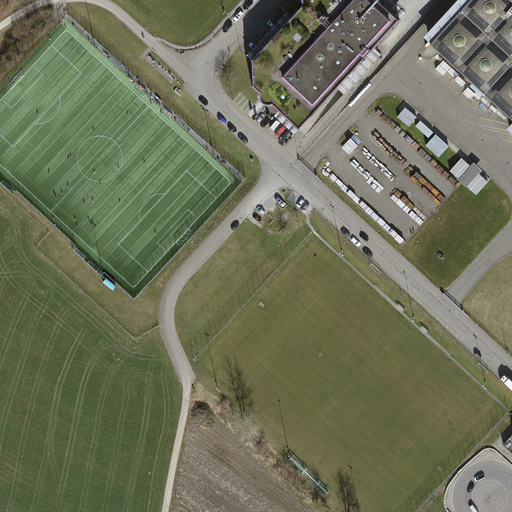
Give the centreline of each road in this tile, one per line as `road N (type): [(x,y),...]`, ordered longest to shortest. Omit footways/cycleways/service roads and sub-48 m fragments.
road 1 (unclassified): [(511,376),(282,167)]
road 2 (unclassified): [(282,167),(172,289),(167,329),(188,381)]
road 3 (track): [(165,511),(188,381)]
road 4 (unclassified): [(203,73),(180,66),(98,0)]
road 5 (unclassified): [(282,167),(208,96),(203,73)]
